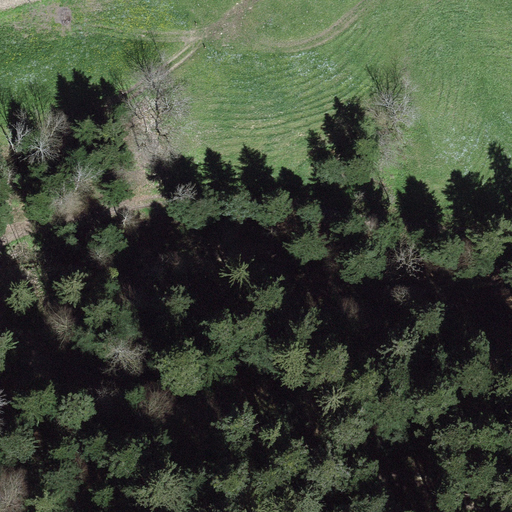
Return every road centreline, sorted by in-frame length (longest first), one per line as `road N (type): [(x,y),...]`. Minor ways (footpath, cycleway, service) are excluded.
road 1 (track): [(0,331),(112,386),(226,409),(474,511)]
road 2 (track): [(251,0),(0,187)]
